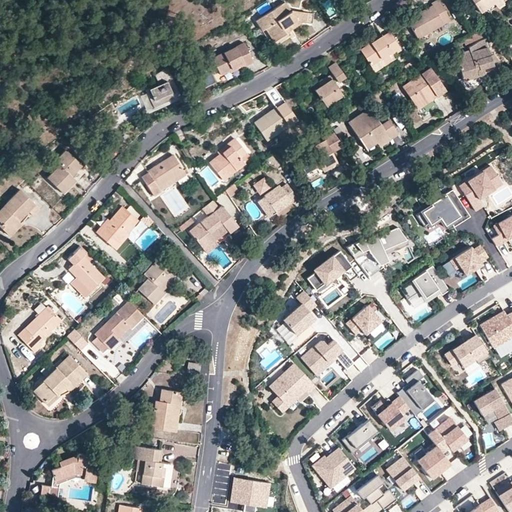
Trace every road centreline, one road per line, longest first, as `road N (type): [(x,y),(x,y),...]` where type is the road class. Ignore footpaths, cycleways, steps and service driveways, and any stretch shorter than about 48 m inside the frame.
road 1 (residential): [(384,0),(292,63),(141,144),(66,229),(0,286)]
road 2 (residential): [(221,314),(275,238),(511,94)]
road 3 (residential): [(511,274),(413,339),(299,437),(294,460),(314,511)]
road 4 (residential): [(31,440),(110,401),(186,324),(221,314)]
road 5 (residential): [(200,511),(221,314)]
